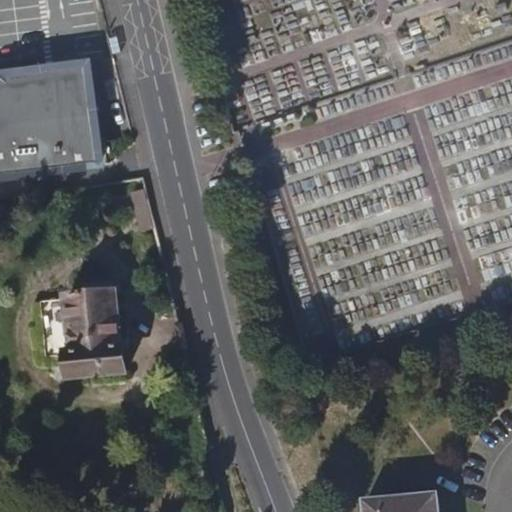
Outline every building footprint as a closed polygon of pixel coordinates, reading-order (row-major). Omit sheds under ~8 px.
[(329,19),(332,30),(333,11),(329,0),(264,0),(264,7),(311,9),(315,23),(329,19)] [(0,73),(0,168),(100,156),(88,59),(6,68),(6,73),(0,73)] [(141,231),(152,228),(143,190),(131,193),(141,231)] [(117,293),(71,293),(70,348),(65,348),(65,372),(121,372),(122,347),(117,346),(117,293)] [(436,511),(435,496),(365,502),(365,511),(436,511)]
